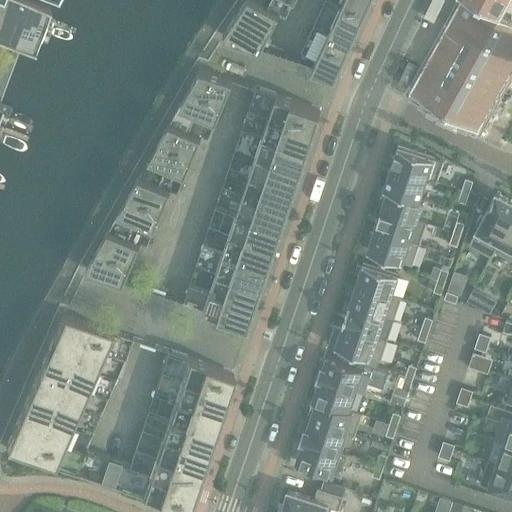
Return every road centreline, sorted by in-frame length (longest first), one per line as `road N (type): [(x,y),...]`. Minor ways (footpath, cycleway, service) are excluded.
road 1 (residential): [(278,359),(367,101)]
road 2 (residential): [(229,511),(278,359)]
road 3 (residential): [(367,101),(391,105),(511,167)]
road 4 (residential): [(157,320),(278,359)]
